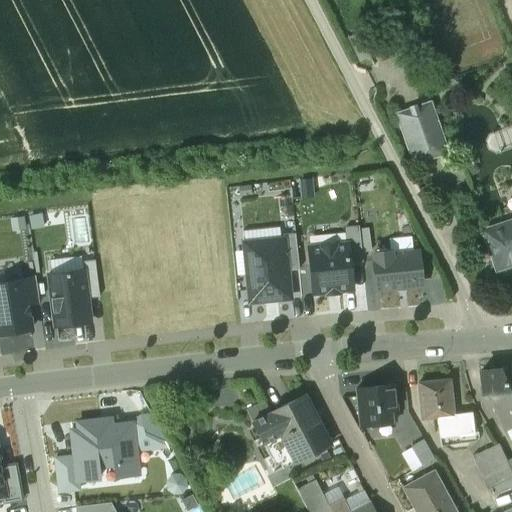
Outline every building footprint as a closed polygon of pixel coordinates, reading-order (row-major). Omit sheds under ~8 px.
[(432,101),(398,113),(415,163),(440,154),(430,124),(439,121),(432,101)] [(504,224),(483,231),(496,270),(511,264),(511,227),(506,230),(504,224)] [(347,244),(349,264),(362,263),(361,253),(359,230),(358,227),(345,228),(346,245),(347,244)] [(361,253),(370,253),(369,229),(359,230),(361,253)] [(295,234),(282,236),(283,240),(284,239),(287,271),(299,270),(295,234)] [(283,240),(243,244),(250,303),(290,299),(287,272),(287,271),(284,239),(283,240)] [(346,245),(309,248),(313,294),(352,290),(349,264),(347,244),(346,245)] [(393,251),(374,252),(378,290),(420,286),(417,253),(393,255),(393,251)] [(84,270),(87,299),(100,297),(95,261),(83,263),(84,270)] [(84,270),(48,275),(55,328),(91,323),(87,299),(84,270)] [(34,279),(0,283),(0,335),(32,331),(28,307),(38,305),(34,279)] [(501,369),(479,372),(481,386),(483,386),(484,396),(486,398),(488,399),(490,400),(502,426),(511,420),(511,395),(508,386),(501,369)] [(449,381),(419,384),(422,415),(424,418),(438,417),(440,446),(475,442),(472,413),(452,415),(449,381)] [(393,386),(356,390),(360,426),(391,422),(389,409),(396,409),(393,386)] [(314,413),(303,396),(269,413),(271,416),(276,414),(285,431),(280,433),(295,463),(328,445),(312,414),(314,413)] [(271,416),(269,413),(251,422),(261,442),(280,433),(285,431),(276,414),(271,416)] [(132,439),(134,451),(168,447),(151,415),(140,416),(128,425),(129,439),(132,439)] [(74,456),(77,481),(98,479),(96,466),(115,464),(116,477),(136,475),(134,451),(132,439),(129,439),(128,425),(110,427),(109,419),(77,423),(78,430),(71,431),(74,456)] [(435,458),(423,438),(410,446),(422,466),(435,458)] [(499,445),(472,457),(487,490),(511,478),(511,474),(506,461),(499,445)] [(77,481),(74,456),(54,459),(59,492),(78,489),(77,481)] [(15,465),(0,467),(0,476),(3,495),(2,495),(3,503),(21,500),(15,465)] [(450,503),(433,471),(403,488),(413,507),(412,508),(413,511),(456,511),(451,503),(450,503)] [(328,508),(314,480),(299,488),(311,511),(347,511),(342,501),(328,508)] [(77,511),(115,511),(110,502),(75,507),(77,511)] [(374,511),(369,502),(348,511),(374,511)]
